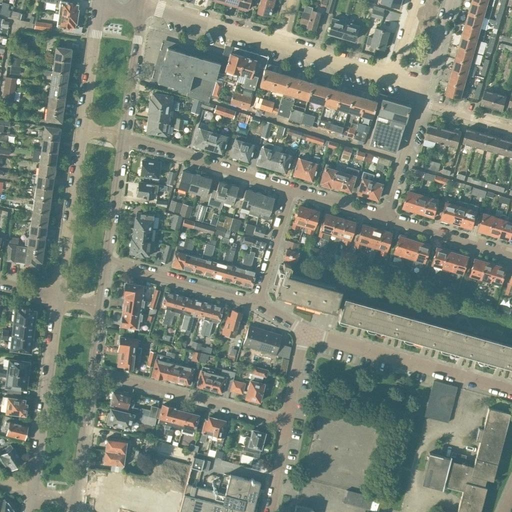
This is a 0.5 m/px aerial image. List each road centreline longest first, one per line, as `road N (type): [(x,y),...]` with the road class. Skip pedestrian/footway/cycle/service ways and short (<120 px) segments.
road 1 (tertiary): [(99,7),(58,299)]
road 2 (residential): [(511,390),(305,333)]
road 3 (residential): [(91,371),(286,421)]
road 4 (tertiary): [(58,299),(32,489)]
road 5 (residential): [(123,136),(290,190)]
road 6 (residential): [(257,304),(106,260)]
road 7 (residential): [(279,42),(142,1)]
road 8 (residential): [(387,219),(511,257)]
road 9 (tertiary): [(75,499),(91,371)]
road 10 (tertiary): [(106,260),(123,136)]
road 11 (tertiary): [(123,136),(140,13)]
road 12 (residential): [(387,219),(420,101)]
